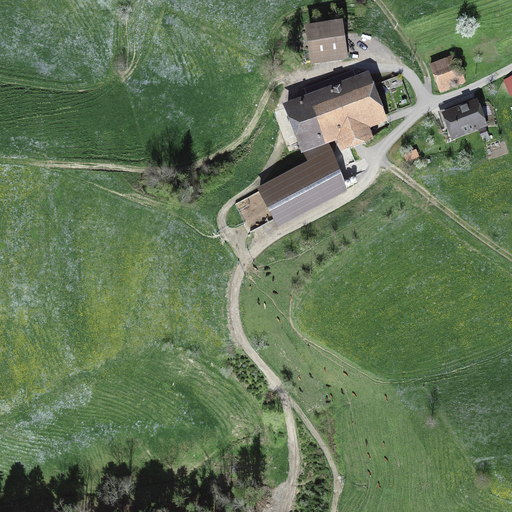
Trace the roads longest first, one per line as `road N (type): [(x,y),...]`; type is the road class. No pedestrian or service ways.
road 1 (track): [(431,103),(376,157),(364,180),(263,243),(236,281),(242,338),(291,414),(295,462),(283,511)]
road 2 (track): [(0,159),(161,170),(205,162),(243,138),(271,87),(296,82)]
road 3 (track): [(0,79),(67,88),(100,83),(116,64),(123,0)]
road 4 (track): [(376,157),(511,259)]
road 5 (track): [(426,94),(398,68),(367,64),(296,82),(283,100)]
